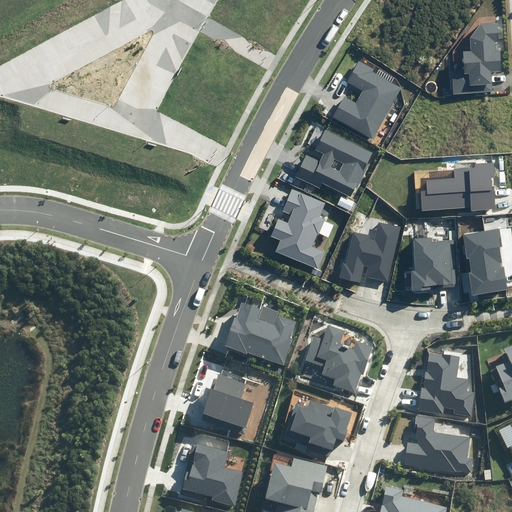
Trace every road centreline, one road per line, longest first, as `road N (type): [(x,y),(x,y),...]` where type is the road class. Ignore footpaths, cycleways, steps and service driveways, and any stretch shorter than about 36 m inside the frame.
road 1 (tertiary): [(200,263),(283,86),(338,0)]
road 2 (tertiary): [(117,511),(200,263)]
road 3 (residential): [(200,263),(44,213),(0,209)]
road 4 (residential): [(350,511),(407,321)]
road 5 (residential): [(151,0),(0,77)]
road 6 (residential): [(125,119),(187,1)]
road 7 (residential): [(0,85),(125,119)]
